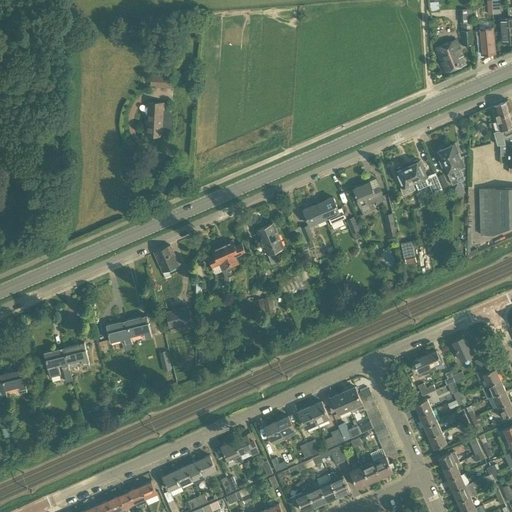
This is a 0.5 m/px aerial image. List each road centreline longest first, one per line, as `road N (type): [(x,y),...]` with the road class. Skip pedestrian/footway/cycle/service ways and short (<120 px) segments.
road 1 (residential): [(0,308),(511,85)]
road 2 (secondary): [(0,292),(511,70)]
road 3 (residential): [(30,511),(370,360)]
road 4 (residential): [(370,360),(491,307)]
road 5 (residential): [(424,478),(370,360)]
